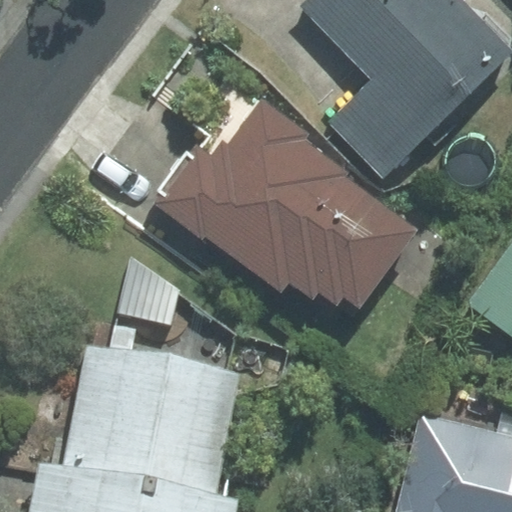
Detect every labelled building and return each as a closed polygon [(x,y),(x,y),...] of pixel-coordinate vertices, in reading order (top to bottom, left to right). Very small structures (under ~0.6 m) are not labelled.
[(511,56),(511,49),(465,0),(310,0),(301,10),(374,82),(323,134),(376,188),(511,56)] [(416,238),(262,102),(225,147),(211,135),(156,202),(275,300),(288,283),(342,328),(416,238)] [(511,226),(463,298),(511,332),(511,226)] [(182,296),(134,252),(119,318),(174,330),(182,296)] [(241,368),(88,342),(67,468),(37,462),(28,511),(238,511),(240,504),(218,501),(241,368)] [(511,511),(511,436),(415,411),(390,511),(511,511)]
